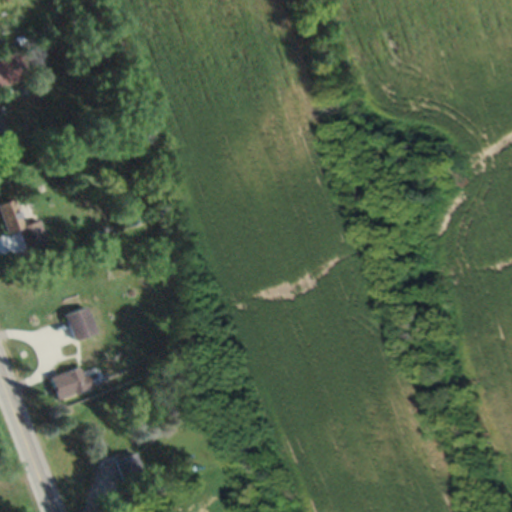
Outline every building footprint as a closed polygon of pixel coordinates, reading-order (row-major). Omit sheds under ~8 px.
[(0,119),(0,86),(28,78),(20,51),(0,57),(0,130),(3,130),(0,119)] [(0,201),(0,220),(5,234),(15,230),(23,254),(47,246),(37,218),(24,223),(20,211),(29,208),(27,200),(16,203),(14,197),(0,201)] [(94,334),(86,305),(63,312),(70,341),(94,334)] [(90,387),(85,371),(80,373),(78,366),(47,374),(54,397),(90,387)] [(111,458),(120,486),(142,478),(132,451),(111,458)]
